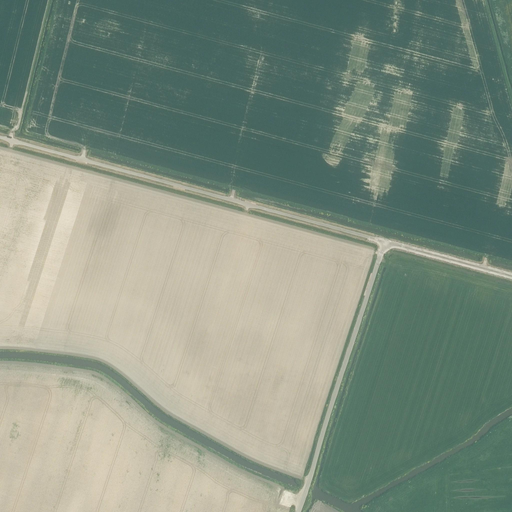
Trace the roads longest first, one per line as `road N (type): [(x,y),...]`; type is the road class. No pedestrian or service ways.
road 1 (unclassified): [(385,242),(0,137)]
road 2 (unclassified): [(298,511),(385,242)]
road 3 (unclassified): [(511,276),(385,242)]
